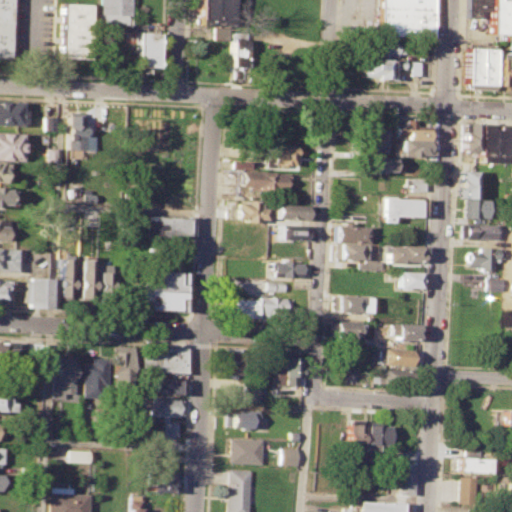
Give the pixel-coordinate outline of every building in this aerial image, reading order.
[(97,0),(126,0),(126,23),(97,21),(97,0)] [(193,22),(193,0),(227,0),(226,23),(193,22)] [(376,0),(429,0),(428,36),(374,34),(375,28),(376,0)] [(485,10),(485,0),(463,0),(463,16),(477,17),(477,10),(485,10)] [(486,0),(505,0),(505,33),(486,32),(486,0)] [(57,2),(85,2),(84,57),(56,56),(57,2)] [(210,26),(225,26),(224,39),(210,38),(210,26)] [(133,30),(153,31),(152,66),(132,65),(133,30)] [(227,32),(242,33),(241,65),(225,65),(227,32)] [(366,38),(399,40),(398,53),(392,53),(391,56),(366,55),(366,38)] [(408,41),(429,42),(428,54),(407,53),(408,41)] [(462,46),(491,47),(489,86),(461,85),(462,46)] [(493,57),(492,89),(507,89),(509,50),(500,50),(500,58),(493,57)] [(360,58),(399,59),(399,69),(392,68),(392,80),(371,79),(371,76),(356,75),(356,65),(359,66),(360,58)] [(406,60),(415,61),(414,74),(405,73),(406,60)] [(0,99),(16,100),(16,110),(20,110),(19,125),(0,124),(0,99)] [(63,109),(81,109),(79,149),(62,148),(63,109)] [(391,125),(400,125),(401,118),(411,118),(410,127),(420,127),(420,124),(425,125),(425,135),(421,135),(421,138),(400,138),(400,134),(391,134),(391,125)] [(349,121),(370,122),(370,127),(378,127),(378,136),(349,135),(349,121)] [(457,122),(473,123),(472,150),(456,150),(457,122)] [(476,123),(504,124),(503,161),(474,160),(476,123)] [(0,132),(14,133),(12,160),(0,159),(0,132)] [(350,138),(379,139),(378,153),(349,151),(350,138)] [(395,139),(423,140),(422,155),(389,154),(390,148),(394,148),(395,139)] [(261,145),(292,145),(292,163),(266,162),(266,159),(260,158),(261,145)] [(360,155),(391,157),(391,169),(359,168),(360,155)] [(229,159),(246,159),(246,168),(228,168),(229,159)] [(456,170),(472,170),(471,196),(455,196),(456,170)] [(237,172),(284,173),(283,191),(244,190),(245,185),(237,184),(237,172)] [(400,177),(420,178),(420,191),(406,190),(406,184),(400,184),(400,177)] [(0,206),(7,206),(8,188),(0,187),(0,206)] [(377,196),(418,198),(417,216),(386,215),(385,221),(376,220),(377,196)] [(460,198),(487,199),(486,216),(460,215),(460,198)] [(226,202),(254,203),(254,207),(259,207),(259,218),(248,217),(248,221),(238,221),(238,218),(221,217),(222,207),(226,207),(226,202)] [(268,203),(303,205),(302,219),(268,217),(268,203)] [(147,214),(188,216),(187,237),(147,236),(147,214)] [(56,215),(68,215),(68,228),(55,228),(56,215)] [(274,222),(302,224),(301,238),(273,236),(274,222)] [(329,224),(337,225),(337,222),(344,222),(344,225),(361,226),(360,242),(329,240),(329,224)] [(457,223),(497,224),(496,239),(456,237),(457,223)] [(329,243),(359,244),(358,257),(329,256),(329,243)] [(381,244),(419,245),(419,255),(416,255),(416,261),(381,260),(381,244)] [(475,246),(501,248),(501,258),(488,257),(487,266),(462,265),(463,251),(475,251),(475,246)] [(0,247),(11,248),(10,270),(0,270),(0,247)] [(56,252),(66,253),(65,270),(70,270),(68,299),(54,298),(56,252)] [(77,255),(89,255),(87,297),(76,297),(77,255)] [(352,260),(361,261),(361,257),(370,257),(369,266),(352,265),(352,260)] [(266,261),(277,261),(277,258),(288,259),(288,262),(297,262),(296,273),(287,273),(287,276),(277,276),(277,272),(266,271),(266,261)] [(96,263),(109,264),(107,297),(95,297),(96,263)] [(144,270),(179,272),(177,310),(142,308),(144,270)] [(392,270),(418,271),(418,280),(414,280),(414,286),(392,285),(392,270)] [(22,276),(44,277),(43,306),(21,305),(22,276)] [(480,290),(497,290),(498,278),(480,278),(480,290)] [(260,281),(280,282),(279,290),(260,289),(260,281)] [(326,294),(363,296),(363,311),(326,309),(326,294)] [(256,295),(255,314),(285,315),(285,296),(256,295)] [(219,297),(252,298),(251,316),(218,314),(219,297)] [(329,319),(356,321),(356,330),(352,329),(351,338),(328,337),(329,319)] [(384,323),(414,324),(414,340),(390,339),(390,333),(383,333),(384,323)] [(0,340),(9,341),(8,348),(5,348),(4,360),(0,359),(0,340)] [(28,342),(40,343),(39,358),(26,357),(28,342)] [(110,344),(130,345),(128,384),(108,383),(110,344)] [(138,345),(183,348),(181,373),(137,370),(138,345)] [(374,347),(412,349),(411,365),(373,363),(374,347)] [(216,350),(239,351),(238,378),(214,376),(216,350)] [(49,354),(69,356),(67,393),(57,392),(57,397),(46,397),(49,354)] [(88,356),(102,357),(100,395),(77,394),(78,361),(88,362),(88,356)] [(278,356),(297,356),(296,384),(269,383),(270,364),(278,364),(278,356)] [(373,367),(407,368),(407,385),(372,384),(373,367)] [(143,377),(178,379),(178,394),(142,392),(143,377)] [(239,383),(255,384),(254,401),(238,400),(239,383)] [(149,394),(168,395),(168,398),(178,399),(177,415),(148,414),(149,394)] [(222,408),(254,410),(253,422),(246,421),(246,427),(221,426),(222,408)] [(493,408),(511,408),(511,425),(492,424),(493,408)] [(344,419),(360,420),(359,449),(342,448),(344,419)] [(46,420),(54,420),(54,436),(45,436),(46,420)] [(159,421),(174,422),(173,435),(158,434),(159,421)] [(364,423),(387,424),(385,452),(362,450),(364,423)] [(284,431),(292,431),(291,447),(283,447),(284,431)] [(224,436),(256,438),(255,462),(223,461),(224,436)] [(292,447),(275,447),(275,464),(291,465),(292,447)] [(62,449),(83,449),(83,462),(62,461),(62,449)] [(140,450),(161,450),(161,464),(140,463),(140,450)] [(388,462),(396,462),(397,450),(412,450),(411,494),(395,494),(396,484),(388,483),(388,462)] [(456,456),(489,457),(489,471),(455,470),(456,456)] [(221,511),(223,468),(245,469),(243,511),(221,511)] [(145,470),(173,471),(173,492),(145,491),(145,470)] [(456,475),(471,475),(471,502),(456,501),(456,475)] [(501,481),(510,481),(510,476),(511,476),(511,489),(500,489),(501,481)] [(44,511),(46,485),(67,486),(67,492),(82,493),(80,511),(44,511)] [(511,489),(500,489),(500,498),(509,498),(509,504),(511,504),(511,489)] [(123,511),(124,494),(135,494),(134,511),(123,511)] [(348,500),(398,502),(397,511),(340,511),(340,506),(348,506),(348,500)]
